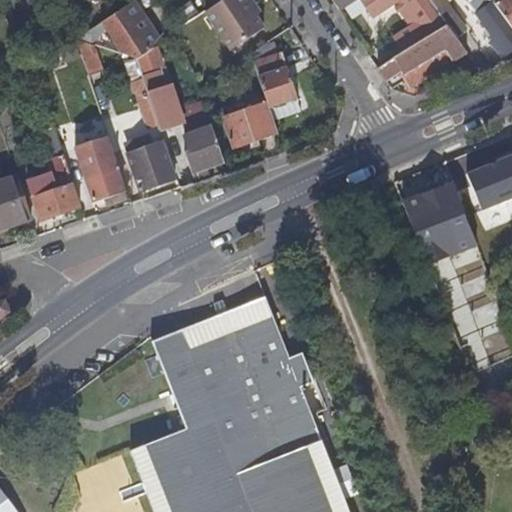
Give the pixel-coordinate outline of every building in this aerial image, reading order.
[(8,0),(4,2),(18,36),(47,24),(36,0),(8,0)] [(226,0),(211,11),(203,17),(230,56),(263,33),(257,25),(242,2),(239,0),(226,0)] [(204,0),(211,11),(226,0),(204,0)] [(242,2),(257,25),(261,23),(246,0),(242,2)] [(329,0),(338,13),(349,5),(357,0),(329,0)] [(358,0),(357,0),(349,5),(355,15),(364,9),(358,0)] [(358,0),(364,9),(371,18),(398,0),(404,0),(417,17),(385,39),(398,58),(430,36),(445,25),(440,18),(426,0),(358,0)] [(426,0),(440,18),(448,13),(444,7),(445,6),(440,0),(426,0)] [(507,58),(511,55),(511,29),(489,0),(470,0),(467,3),(507,58)] [(511,0),(489,0),(511,29),(511,0)] [(117,14),(75,43),(82,45),(101,32),(113,50),(123,42),(132,53),(152,40),(129,6),(117,14)] [(377,72),(390,91),(405,81),(411,89),(466,53),(445,25),(430,36),(398,58),(377,72)] [(75,43),(87,80),(100,76),(91,48),(82,45),(75,43)] [(139,77),(156,71),(150,52),(134,62),(139,77)] [(281,57),(251,68),(265,109),(294,100),(281,57)] [(11,67),(0,70),(0,80),(0,82),(15,77),(11,67)] [(155,126),(156,129),(173,123),(156,71),(139,77),(140,81),(155,126)] [(144,129),(155,126),(140,81),(130,85),(144,129)] [(197,93),(194,86),(184,89),(200,135),(209,132),(197,93)] [(294,100),(265,109),(269,121),(298,112),(294,100)] [(231,155),(276,142),(269,121),(265,109),(221,122),(231,155)] [(52,132),(60,153),(77,147),(70,126),(52,132)] [(61,160),(62,159),(60,153),(52,132),(35,138),(45,165),(61,160)] [(184,179),(221,167),(209,132),(200,135),(177,142),(182,156),(177,158),(184,179)] [(125,204),(104,141),(70,153),(89,206),(100,202),(103,211),(125,204)] [(170,183),(159,146),(123,158),(135,195),(170,183)] [(511,155),(463,168),(473,208),(511,198),(511,155)] [(76,209),(61,160),(45,165),(49,175),(25,184),(38,222),(76,209)] [(399,196),(450,182),(446,166),(394,181),(399,196)] [(0,230),(30,220),(15,179),(0,185),(0,230)] [(421,229),(456,216),(450,198),(405,214),(419,257),(429,253),(428,252),(426,244),(421,229)] [(462,231),(456,216),(421,229),(426,244),(462,231)] [(2,303),(0,303),(0,319),(8,313),(2,303)] [(225,335),(189,349),(159,361),(186,430),(131,451),(154,511),(348,511),(300,386),(312,381),(302,355),(289,360),(272,317),(234,332),(225,335)] [(502,320),(480,324),(487,356),(471,359),(472,367),(510,360),(502,320)] [(221,325),(225,335),(234,332),(230,321),(221,325)] [(17,511),(0,489),(0,511),(17,511)]
